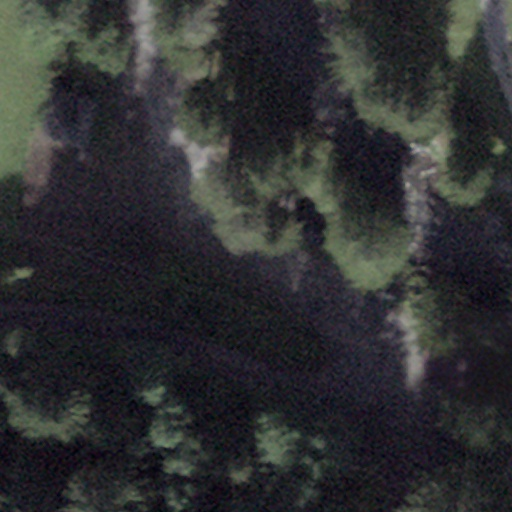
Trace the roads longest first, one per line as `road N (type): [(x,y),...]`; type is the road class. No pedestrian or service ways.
road 1 (unclassified): [(135,0),(163,134),(239,245),(381,348),(434,351),(511,324)]
road 2 (track): [(381,348),(361,380),(329,388),(146,322),(0,308)]
